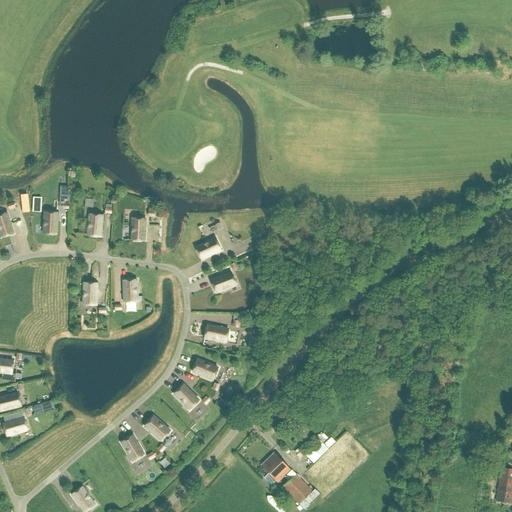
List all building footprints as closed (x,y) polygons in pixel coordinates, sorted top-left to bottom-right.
[(8,214),(11,223),(17,220),(13,212),(8,214)] [(43,234),(57,235),(58,213),(44,212),(43,234)] [(14,234),(7,213),(0,215),(0,234),(1,238),(14,234)] [(87,236),(101,237),(103,215),(89,214),(87,236)] [(145,241),(146,219),(132,218),(131,240),(145,241)] [(196,248),(202,261),(222,251),(216,239),(196,248)] [(232,273),(211,281),(216,293),(236,285),(232,273)] [(138,302),(137,280),(123,281),(124,303),(138,302)] [(97,284),(84,283),(83,305),(96,306),(97,284)] [(205,339),(227,343),(230,330),(208,325),(205,339)] [(0,359),(0,372),(12,374),(14,361),(0,359)] [(198,361),(193,374),(214,382),(218,369),(198,361)] [(174,394),(189,410),(199,401),(183,385),(174,394)] [(0,411),(21,406),(18,393),(0,397),(0,411)] [(221,408),(227,399),(219,394),(214,402),(221,408)] [(28,430),(24,418),(3,424),(7,437),(28,430)] [(154,418),(145,428),(162,442),(171,432),(154,418)] [(309,443),(314,447),(325,434),(320,430),(309,443)] [(132,461),(144,455),(133,436),(121,442),(132,461)] [(311,463),(326,446),(319,440),(313,447),(308,443),(300,452),(311,463)] [(35,444),(22,453),(28,464),(42,456),(35,444)] [(260,465),(265,470),(277,482),(289,470),(273,453),(260,465)] [(162,469),(169,463),(163,456),(156,462),(162,469)] [(485,465),(483,480),(490,482),(493,467),(485,465)] [(149,468),(145,474),(152,478),(155,472),(149,468)] [(511,504),(511,496),(511,472),(503,471),(497,502),(511,504)] [(299,504),(312,492),(295,474),(282,487),(299,504)] [(83,511),(87,511),(96,506),(83,488),(72,496),(83,511)]
